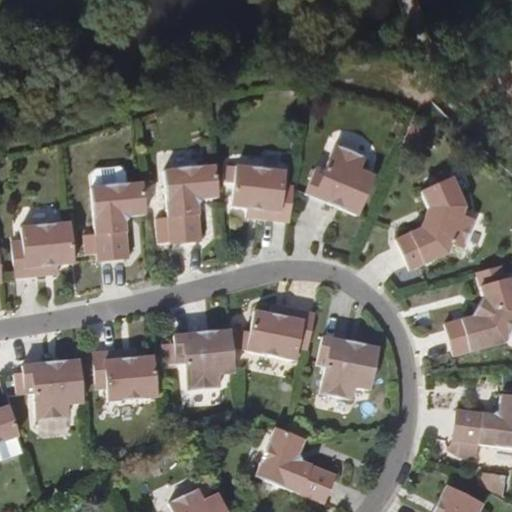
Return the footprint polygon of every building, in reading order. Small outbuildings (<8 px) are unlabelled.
[(357,214),(373,176),(358,170),(363,158),(333,145),(324,169),(316,165),(305,193),(329,203),(332,196),(344,201),(341,208),(357,214)] [(213,166),(163,170),(169,242),(200,239),(197,203),(203,196),(216,195),(213,166)] [(288,225),(292,189),(282,187),(283,173),(236,168),(231,209),(248,211),(258,213),(258,222),(288,225)] [(95,252),(96,260),(128,257),(125,221),(129,215),(143,214),(140,182),(126,183),(124,169),(91,172),(92,187),(89,187),(93,233),(82,234),(84,253),(95,252)] [(465,205),(452,176),(421,192),(431,212),(428,224),(397,240),(412,270),(451,251),(454,242),(465,246),(474,218),(463,214),(465,205)] [(329,203),(341,208),(344,201),(332,196),(329,203)] [(247,221),(258,222),(258,213),(248,211),(247,221)] [(67,222),(20,227),(21,239),(10,240),(14,278),(45,275),(44,266),(56,264),(71,263),(67,222)] [(57,274),(56,264),(44,266),(45,275),(57,274)] [(503,269),(479,276),(486,300),(478,316),(446,325),(455,357),(507,343),(511,335),(511,281),(507,282),(503,269)] [(274,305),(272,313),(284,316),(286,307),(274,305)] [(307,350),(314,313),(286,307),(284,316),(272,313),(256,311),(251,332),(247,349),(247,351),(294,361),(296,348),(307,350)] [(175,363),(182,364),(185,388),(217,385),(216,373),(232,372),(228,330),(211,331),(198,332),(172,335),(173,343),(163,344),(164,357),(174,356),(175,363)] [(241,348),(247,349),(251,332),(245,332),(241,348)] [(347,351),(349,343),(322,337),(316,366),(325,368),(320,392),(351,399),(354,386),(370,390),(378,349),(361,345),(359,354),(347,351)] [(361,345),(349,343),(347,351),(359,354),(361,345)] [(134,348),(124,350),(124,360),(135,358),(134,348)] [(155,397),(151,357),(135,358),(124,360),(124,350),(93,353),(96,388),(106,388),(107,402),(155,397)] [(175,363),(174,356),(164,357),(165,364),(175,363)] [(81,405),(77,366),(60,368),(60,375),(48,376),(46,368),(22,371),(24,399),(32,399),(35,423),(67,420),(66,407),(81,405)] [(511,449),(511,398),(500,397),(498,412),(494,416),(455,411),(451,442),(511,449)] [(0,464),(23,458),(17,440),(7,413),(0,414),(0,464)] [(301,440),(289,435),(272,429),(253,478),(321,503),(332,476),(298,461),(295,454),(301,440)] [(224,511),(216,494),(201,501),(195,489),(166,503),(169,511),(224,511)] [(441,511),(479,511),(482,506),(444,489),(437,504),(444,508),(441,511)]
